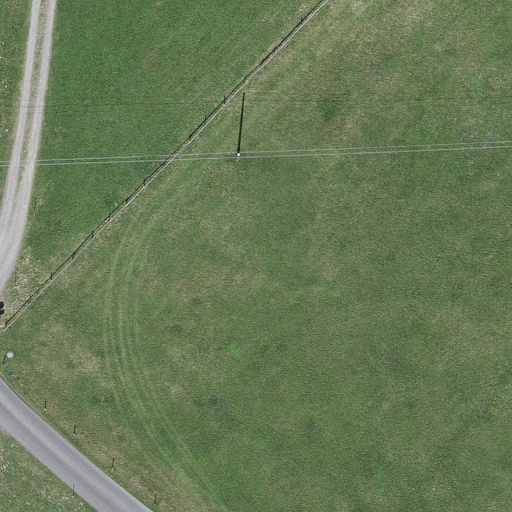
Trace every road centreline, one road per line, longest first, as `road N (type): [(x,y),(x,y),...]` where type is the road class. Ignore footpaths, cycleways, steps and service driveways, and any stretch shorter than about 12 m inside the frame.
road 1 (track): [(43,0),(17,197),(0,262)]
road 2 (residential): [(122,511),(0,399)]
